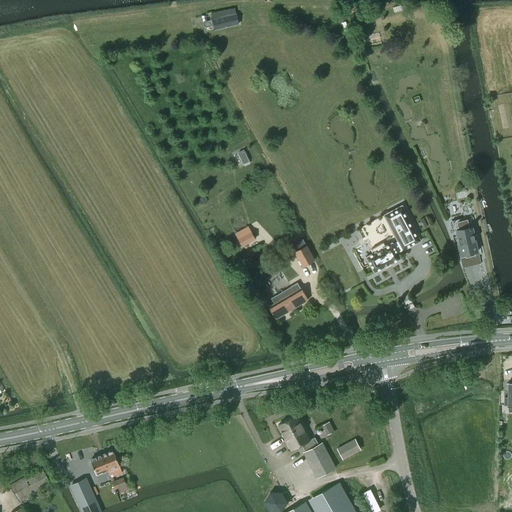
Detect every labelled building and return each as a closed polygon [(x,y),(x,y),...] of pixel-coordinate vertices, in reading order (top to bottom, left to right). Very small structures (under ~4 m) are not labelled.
[(236,13),(212,19),(214,30),(216,30),(238,24),(239,24),(236,13)] [(369,13),(357,16),(364,48),(384,44),(382,34),(374,36),(369,13)] [(459,229),(454,230),(460,258),(474,254),(479,253),(479,254),(481,253),(469,201),(460,203),(464,219),(457,221),(459,229)] [(403,250),(420,241),(403,208),(385,217),(398,241),(392,243),(392,242),(385,246),(383,242),(370,249),(373,252),(366,256),(374,272),(400,258),(397,253),(402,250),(403,250)] [(249,231),(238,237),(239,239),(243,245),(254,239),(250,232),(249,231)] [(291,245),(302,266),(314,260),(302,239),(291,245)] [(271,298),(274,304),(269,307),(276,319),(307,299),(297,283),(290,287),(271,298)] [(508,385),(508,396),(504,396),(503,403),(508,403),(508,405),(511,404),(511,382),(508,382),(508,385)] [(302,444),(305,451),(318,444),(314,437),(309,440),(296,415),(278,424),(291,449),(302,444)] [(337,448),(342,457),(360,448),(355,439),(337,448)] [(322,443),(318,444),(305,451),(304,452),(317,477),(335,468),(322,443)] [(96,474),(112,468),(120,465),(114,450),(90,459),(96,474)] [(42,468),(10,485),(0,490),(0,497),(7,511),(25,511),(19,501),(51,484),(42,468)] [(116,481),(118,487),(126,484),(123,477),(116,481)] [(70,485),(82,511),(101,511),(102,511),(101,511),(86,478),(71,485),(70,485)] [(108,484),(111,490),(118,487),(116,481),(108,484)] [(339,482),(312,497),(320,511),(355,511),(345,492),(339,482)] [(274,511),(281,509),(271,491),(257,498),(264,511),(274,511)] [(306,511),(302,503),(286,511),(306,511)]
